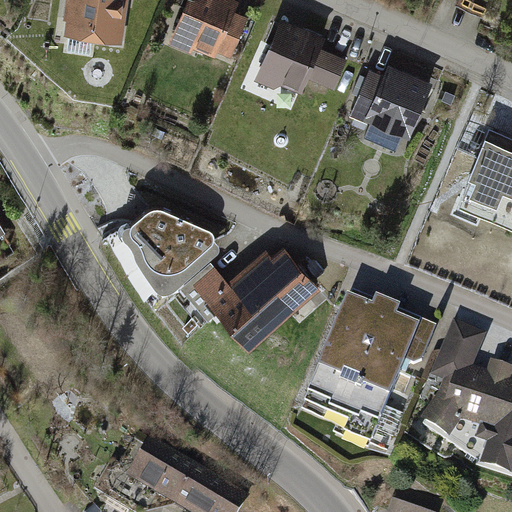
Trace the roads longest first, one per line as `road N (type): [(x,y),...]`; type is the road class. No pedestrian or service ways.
road 1 (residential): [(25,160),(71,146),(100,149),(511,321)]
road 2 (tertiary): [(333,511),(149,354),(95,281),(25,160)]
road 3 (tertiary): [(336,0),(511,77)]
